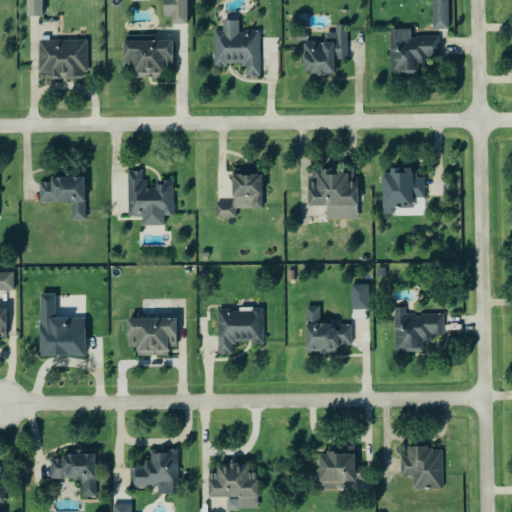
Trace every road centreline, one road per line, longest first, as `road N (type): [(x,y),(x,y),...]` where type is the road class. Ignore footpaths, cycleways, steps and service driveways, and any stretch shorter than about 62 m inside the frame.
road 1 (residential): [(478,0),(489,511)]
road 2 (residential): [(0,128),(511,122)]
road 3 (residential): [(3,405),(487,400)]
